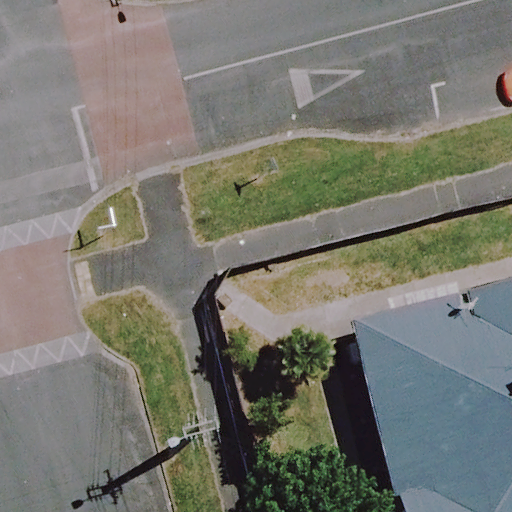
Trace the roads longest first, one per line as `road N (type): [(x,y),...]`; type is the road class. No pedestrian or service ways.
road 1 (residential): [(490,0),(0,127)]
road 2 (residential): [(45,511),(0,338)]
